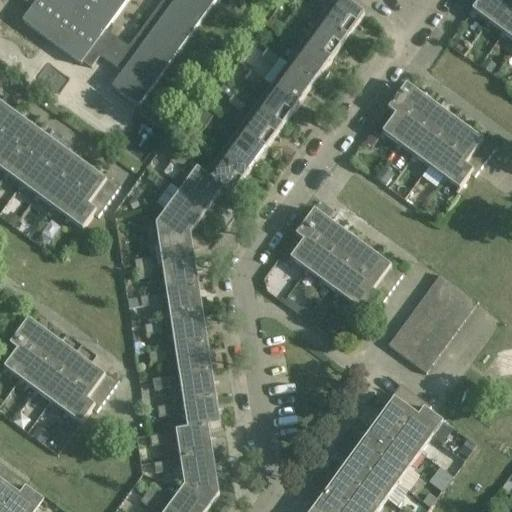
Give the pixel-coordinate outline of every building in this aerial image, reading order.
[(23,0),(35,8),(24,24),(83,67),(95,51),(126,74),(114,90),(140,109),(220,0),(23,0)] [(340,0),(339,0),(323,22),(350,42),(367,19),(340,0)] [(483,0),(474,13),(489,24),(503,6),(496,1),(496,0),(483,0)] [(511,10),(511,0),(496,0),(496,1),(503,6),(489,24),(505,36),(511,26),(511,12),(511,10)] [(302,7),(296,15),(309,24),(315,16),(302,7)] [(323,22),(307,44),(334,64),(350,42),(323,22)] [(286,29),(279,38),(293,47),(299,39),(286,29)] [(461,54),(466,47),(457,40),(452,47),(461,54)] [(334,64),(307,44),(291,67),(317,86),(321,89),(331,76),(327,74),(334,64)] [(269,51),(263,60),(276,70),(283,61),(269,51)] [(490,76),(496,68),(487,61),(481,69),(490,76)] [(301,109),(317,86),(291,67),(274,89),(301,109)] [(253,73),(247,82),(260,92),(267,83),(253,73)] [(384,136),(400,147),(413,129),(406,124),(424,98),(409,87),(390,112),(397,118),(384,136)] [(285,131),(301,109),(274,89),(258,111),(285,131)] [(237,96),(231,104),(244,114),(250,106),(237,96)] [(439,109),(424,98),(406,124),(413,129),(400,147),(416,159),(429,140),(421,134),(439,109)] [(0,155),(6,147),(0,142),(0,139),(17,117),(1,105),(0,106),(0,155)] [(416,159),(430,169),(444,151),(436,146),(455,120),(439,109),(421,134),(429,140),(416,159)] [(268,153),(285,131),(258,111),(241,134),(268,153)] [(32,128),(17,117),(0,139),(0,142),(6,147),(0,155),(0,171),(8,177),(21,158),(14,153),(32,128)] [(470,131),(455,120),(436,146),(444,151),(430,169),(446,181),(459,163),(451,157),(470,131)] [(201,122),(193,134),(199,139),(208,127),(201,122)] [(8,177),(23,188),(37,170),(29,164),(47,139),(32,128),(14,153),(21,158),(8,177)] [(459,163),(446,181),(462,192),(473,177),(465,171),(470,164),(475,158),(479,152),(483,146),(486,143),(470,131),(451,157),(459,163)] [(251,176),(268,153),(241,134),(225,156),(251,176)] [(63,150),(47,139),(29,164),(37,170),(23,188),(38,199),(52,180),(44,175),(63,150)] [(486,143),(483,146),(495,155),(499,149),(487,140),(486,143)] [(203,141),(197,149),(211,160),(217,151),(203,141)] [(483,146),(479,152),(491,161),(495,155),(483,146)] [(38,199),(53,210),(67,192),(59,186),(78,161),(63,150),(44,175),(52,180),(38,199)] [(479,152),(475,158),(486,167),(491,161),(479,152)] [(177,155),(171,164),(185,174),(192,166),(177,155)] [(225,156),(209,178),(208,179),(225,192),(234,199),(251,176),(225,156)] [(475,158),(470,164),(482,172),(486,167),(475,158)] [(93,172),(78,161),(59,186),(67,192),(53,210),(69,222),(82,203),(74,197),(93,172)] [(470,164),(465,171),(473,177),(477,180),(479,177),(482,172),(470,164)] [(209,213),(225,192),(208,179),(209,178),(199,171),(183,193),(209,213)] [(382,171),(376,180),(386,188),(393,179),(382,171)] [(82,203),(69,222),(85,233),(98,214),(91,209),(95,203),(99,197),(103,191),(108,185),(109,184),(107,183),(93,172),(74,197),(82,203)] [(161,178),(155,187),(169,197),(175,188),(161,178)] [(109,184),(108,185),(119,194),(124,187),(112,179),(109,184)] [(108,185),(103,191),(115,200),(119,194),(108,185)] [(103,191),(99,197),(111,206),(115,200),(103,191)] [(183,193),(167,215),(179,224),(176,229),(192,236),(209,213),(183,193)] [(99,197),(95,203),(107,211),(111,206),(99,197)] [(136,201),(129,204),(133,211),(140,208),(136,201)] [(95,203),(91,209),(98,214),(102,217),(103,217),(107,211),(95,203)] [(314,250),(333,225),(316,212),(279,263),(287,269),(292,262),(307,273),(308,274),(321,255),(314,250)] [(197,264),(192,236),(176,229),(179,224),(167,215),(158,228),(164,269),(197,264)] [(14,229),(19,222),(10,216),(5,222),(14,229)] [(347,235),(333,225),(314,250),(321,255),(308,274),(323,284),(336,266),(329,261),(347,235)] [(323,284),(338,296),(351,277),(344,272),(363,246),(347,235),(329,261),(336,266),(323,284)] [(338,296),(354,307),(367,289),(360,284),(378,258),(363,246),(344,272),(351,277),(338,296)] [(367,289),(354,307),(369,318),(380,304),(372,299),(378,290),(382,284),(387,279),(391,273),(394,269),(378,258),(360,284),(367,289)] [(138,273),(155,270),(153,261),(136,263),(138,273)] [(164,269),(168,295),(201,290),(197,264),(164,269)] [(394,269),(391,273),(402,281),(406,275),(395,267),(394,269)] [(155,270),(138,273),(139,282),(156,280),(155,270)] [(391,273),(387,279),(398,287),(402,281),(391,273)] [(436,287),(455,301),(461,292),(442,278),(436,287)] [(387,279),(382,284),(394,293),(398,287),(387,279)] [(382,284),(378,290),(390,298),(394,293),(382,284)] [(436,287),(429,296),(448,310),(455,301),(436,287)] [(205,319),(201,290),(168,295),(173,324),(205,319)] [(378,290),(372,299),(380,304),(383,307),(390,298),(378,290)] [(481,306),(461,292),(455,301),(474,315),(481,306)] [(429,296),(423,305),(442,319),(448,310),(429,296)] [(160,308),(159,297),(128,302),(129,312),(160,308)] [(455,301),(448,310),(468,324),(474,315),(455,301)] [(423,305),(416,314),(435,328),(442,319),(423,305)] [(304,310),(299,317),(315,328),(320,321),(304,310)] [(448,310),(442,319),(461,333),(468,324),(448,310)] [(416,314),(410,322),(429,336),(435,328),(416,314)] [(173,324),(177,351),(210,346),(205,319),(173,324)] [(442,319),(435,328),(455,342),(461,333),(442,319)] [(7,371),(22,383),(36,364),(28,358),(47,334),(31,322),(13,347),(20,353),(7,371)] [(410,322),(403,331),(422,345),(429,336),(410,322)] [(163,325),(146,328),(148,338),(165,336),(163,325)] [(435,328),(429,336),(448,351),(455,342),(435,328)] [(403,331),(397,340),(416,354),(422,345),(403,331)] [(62,345),(47,334),(28,358),(36,364),(22,383),(38,394),(52,375),(43,369),(62,345)] [(429,336),(422,345),(442,360),(448,351),(429,336)] [(410,363),(416,354),(397,340),(390,349),(410,363)] [(38,394),(53,405),(67,386),(59,381),(77,356),(62,345),(43,369),(52,375),(38,394)] [(422,345),(416,354),(435,368),(442,360),(422,345)] [(214,374),(210,346),(177,351),(181,379),(214,374)] [(167,353),(150,356),(152,366),(169,363),(167,353)] [(435,368),(416,354),(410,363),(429,377),(435,368)] [(92,367),(77,356),(59,381),(67,386),(53,405),(68,417),(82,398),(73,392),(92,367)] [(82,398),(68,417),(83,428),(98,409),(90,404),(94,398),(99,392),(103,386),(108,381),(108,380),(92,367),(73,392),(82,398)] [(181,379),(185,406),(218,401),(214,374),(181,379)] [(122,383),(112,375),(109,380),(108,381),(118,389),(122,383)] [(172,380),(155,383),(156,393),(173,391),(172,380)] [(113,394),(118,389),(108,381),(103,386),(113,394)] [(113,394),(103,386),(99,392),(109,400),(113,394)] [(403,388),(395,400),(397,401),(401,404),(409,393),(403,388)] [(99,392),(94,398),(105,406),(109,400),(99,392)] [(409,393),(401,404),(407,408),(415,397),(409,393)] [(415,397),(407,408),(412,413),(421,401),(415,397)] [(101,412),(105,406),(94,398),(90,404),(98,409),(101,412)] [(185,406),(189,432),(189,433),(211,430),(222,428),(218,401),(185,406)] [(397,401),(385,417),(411,436),(416,429),(434,442),(435,441),(443,448),(453,433),(445,427),(446,426),(435,418),(430,414),(424,421),(418,417),(412,413),(407,408),(401,404),(397,401)] [(421,401),(412,413),(418,417),(427,406),(421,401)] [(427,406),(418,417),(424,421),(430,414),(432,410),(427,406)] [(176,407),(159,410),(160,420),(177,418),(176,407)] [(424,457),(434,442),(416,429),(411,436),(385,417),(374,432),(400,451),(405,443),(424,457)] [(50,437),(39,429),(31,438),(42,447),(50,437)] [(215,457),(211,430),(189,433),(189,432),(177,434),(182,462),(215,457)] [(374,432),(363,447),(389,466),(394,459),(412,472),(424,457),(405,443),(400,451),(374,432)] [(168,437),(152,439),(153,450),(170,447),(168,437)] [(363,447),(352,462),(378,482),(383,473),(410,494),(421,478),(412,472),(394,459),(389,466),(363,447)] [(182,462),(187,489),(201,493),(200,499),(213,509),(222,498),(215,457),(182,462)] [(352,462),(341,477),(366,497),(372,489),(390,503),(399,509),(410,494),(383,473),(378,482),(352,462)] [(173,464),(156,466),(158,476),(174,474),(173,464)] [(11,473),(5,469),(0,475),(0,483),(2,485),(11,473)] [(453,480),(441,470),(437,475),(450,484),(453,480)] [(11,473),(2,485),(8,489),(16,477),(11,473)] [(13,494),(22,482),(16,477),(8,489),(13,494)] [(371,511),(383,511),(390,503),(372,489),(366,497),(341,477),(329,493),(355,511),(360,504),(371,511)] [(19,498),(25,490),(28,486),(22,482),(13,494),(19,498)] [(0,506),(7,511),(8,511),(13,506),(21,511),(38,511),(45,505),(25,490),(19,498),(13,494),(8,489),(2,485),(0,483),(0,506)] [(154,489),(149,496),(163,506),(168,499),(154,489)] [(170,511),(211,511),(213,509),(200,499),(201,493),(187,489),(170,511)] [(329,493),(318,508),(323,511),(371,511),(360,504),(355,511),(329,493)] [(438,501),(431,495),(424,504),(432,509),(438,501)] [(153,511),(158,511),(163,506),(149,496),(143,504),(153,511)]
